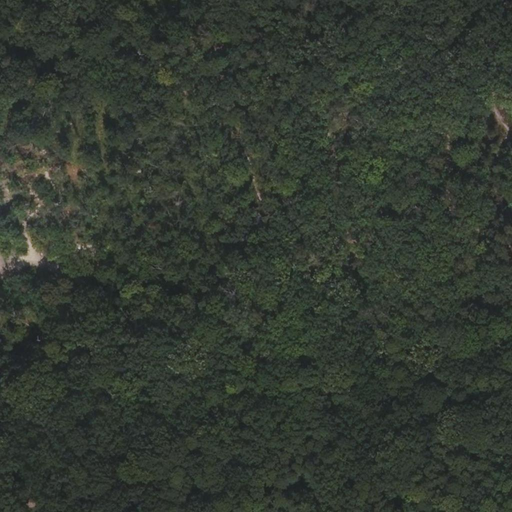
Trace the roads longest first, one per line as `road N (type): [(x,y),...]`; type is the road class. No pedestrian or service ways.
road 1 (track): [(0,460),(507,0)]
road 2 (track): [(0,498),(126,479),(321,375),(393,348),(456,341),(511,351)]
